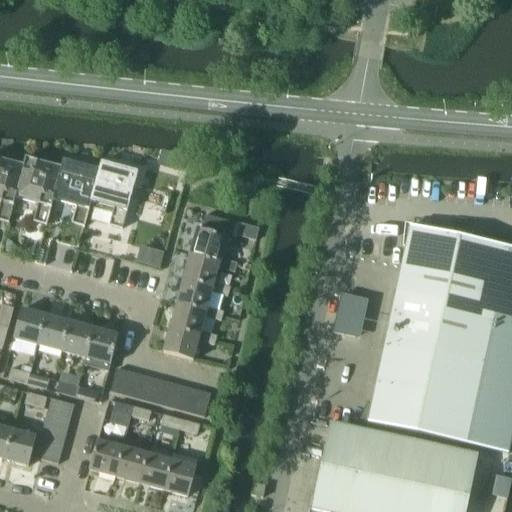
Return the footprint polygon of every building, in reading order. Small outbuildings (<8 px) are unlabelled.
[(13,199),(6,224),(13,199),(37,206),(32,223),(44,226),(51,201),(60,169),(24,159),(22,167),(13,199)] [(0,221),(6,224),(13,199),(22,167),(0,160),(0,221)] [(60,169),(51,201),(75,207),(70,225),(83,229),(90,203),(98,171),(62,162),(60,169)] [(100,164),(98,171),(90,203),(112,209),(108,227),(121,230),(136,174),(100,164)] [(196,232),(190,256),(219,264),(220,260),(225,241),(230,242),(235,226),(204,217),(200,233),(196,232)] [(408,227),(387,326),(486,347),(511,352),(511,249),(507,248),(408,227)] [(190,256),(183,280),(213,288),(214,285),(218,270),(233,275),(236,264),(220,260),(219,264),(190,256)] [(183,280),(176,306),(206,313),(207,310),(211,295),(227,299),(229,289),(214,285),(213,288),(183,280)] [(339,296),(335,315),(363,321),(368,302),(339,296)] [(2,306),(0,314),(0,328),(7,330),(12,309),(2,306)] [(176,306),(170,330),(200,337),(201,334),(205,319),(220,324),(223,314),(207,310),(206,313),(176,306)] [(12,340),(37,347),(45,317),(20,311),(12,340)] [(335,315),(331,334),(359,340),(363,321),(335,315)] [(45,317),(37,347),(61,354),(69,324),(45,317)] [(69,324),(61,354),(86,360),(93,330),(69,324)] [(365,407),(358,422),(465,445),(509,455),(511,438),(511,352),(486,347),(387,326),(369,408),(365,407)] [(93,330),(86,360),(109,367),(117,337),(93,330)] [(216,339),(201,334),(200,337),(170,330),(163,354),(193,362),(198,343),(214,347),(216,339)] [(10,370),(7,380),(26,385),(29,375),(10,370)] [(117,371),(111,394),(123,397),(129,374),(117,371)] [(129,374),(123,397),(134,400),(140,377),(129,374)] [(29,375),(26,385),(46,391),(49,380),(29,375)] [(140,377),(134,400),(146,403),(152,380),(140,377)] [(152,380),(146,403),(157,406),(163,383),(152,380)] [(55,393),(76,399),(78,389),(57,383),(55,393)] [(163,383),(157,406),(181,412),(186,390),(163,383)] [(0,387),(0,398),(14,402),(17,392),(0,387)] [(78,389),(76,399),(93,403),(96,393),(78,389)] [(186,390),(181,412),(192,415),(198,393),(186,390)] [(198,393),(192,415),(204,418),(210,396),(198,393)] [(43,410),(46,400),(26,395),(24,405),(43,410)] [(50,401),(47,413),(69,419),(72,407),(50,401)] [(112,414),(130,418),(133,407),(115,403),(112,414)] [(133,407),(130,418),(148,423),(150,412),(133,407)] [(47,413),(44,424),(66,430),(69,419),(47,413)] [(161,427),(179,431),(181,421),(163,416),(161,427)] [(181,421),(179,431),(196,436),(199,426),(181,421)] [(44,424),(41,436),(63,442),(66,430),(44,424)] [(310,510),(317,511),(367,511),(376,471),(384,436),(328,424),(310,510)] [(0,428),(0,459),(3,461),(11,431),(0,428)] [(11,431),(3,461),(27,467),(35,438),(11,431)] [(41,436),(38,447),(60,453),(63,442),(41,436)] [(376,471),(367,511),(406,511),(421,444),(384,436),(376,471)] [(88,472),(113,479),(121,449),(96,442),(88,472)] [(421,444),(406,511),(464,511),(477,456),(421,444)] [(34,459),(57,465),(60,453),(38,447),(34,459)] [(121,449),(113,479),(138,485),(146,456),(121,449)] [(146,456),(138,485),(163,492),(171,462),(146,456)] [(171,462),(163,492),(187,499),(195,469),(171,462)] [(261,499),(264,487),(252,485),(249,497),(261,499)]
